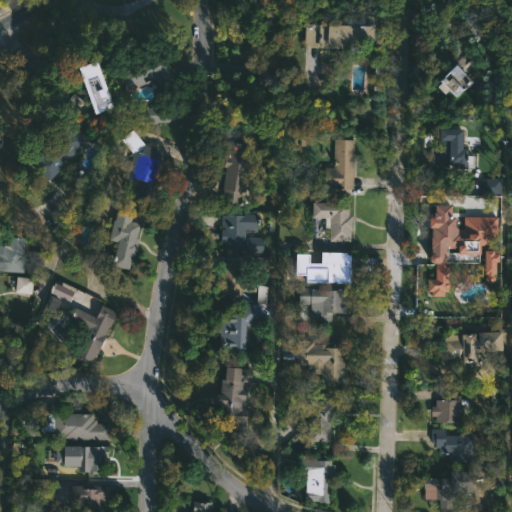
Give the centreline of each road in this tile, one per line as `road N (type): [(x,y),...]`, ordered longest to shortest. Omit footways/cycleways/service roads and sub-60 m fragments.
road 1 (residential): [(145,511),(155,322),(205,121),(202,0)]
road 2 (residential): [(384,511),(402,0)]
road 3 (residential): [(279,511),(229,479),(145,394),(103,385),(0,413)]
